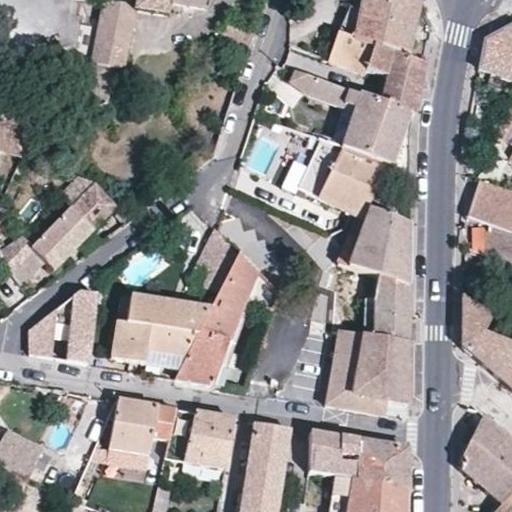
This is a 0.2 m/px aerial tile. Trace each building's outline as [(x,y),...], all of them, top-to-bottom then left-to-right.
[(207,14),(209,0),(135,0),(134,7),(133,13),(135,13),(168,19),(170,8),(207,14)] [(351,35),(403,56),(415,0),(357,0),(356,9),(351,35)] [(123,71),(135,13),(133,13),(134,7),(122,5),(103,1),(90,64),(114,69),(123,71)] [(344,5),(336,29),(351,35),(356,9),(350,6),(344,5)] [(246,64),(256,33),(227,24),(220,45),(239,51),(236,61),(246,64)] [(511,27),(486,41),(479,69),(511,81),(511,27)] [(361,74),(362,70),(376,76),(383,78),(377,97),(376,102),(406,111),(411,113),(419,63),(403,56),(351,35),(336,29),(327,57),(361,74)] [(107,104),(114,69),(90,64),(81,110),(107,104)] [(340,106),(345,93),(291,69),(286,81),(311,96),(340,106)] [(478,79),(488,84),(511,93),(511,81),(479,69),(478,79)] [(371,94),(377,97),(383,78),(376,76),(371,94)] [(340,106),(349,116),(355,96),(345,93),(340,106)] [(355,96),(349,116),(342,135),(326,129),(322,140),(327,142),(335,145),(337,146),(385,163),(389,164),(406,111),(376,102),(370,99),(355,96)] [(0,150),(22,156),(41,114),(0,116),(0,150)] [(337,146),(335,145),(327,142),(322,140),(317,138),(294,187),(348,213),(353,215),(360,219),(366,207),(385,163),(337,146)] [(193,175),(215,158),(205,147),(183,162),(193,175)] [(92,233),(116,208),(95,185),(70,211),(92,233)] [(464,218),(488,227),(511,235),(511,196),(479,188),(464,218)] [(0,217),(7,221),(12,211),(0,205),(0,217)] [(406,224),(366,207),(360,219),(343,255),(336,253),(333,260),(333,261),(374,274),(405,284),(406,224)] [(52,274),(92,233),(70,211),(29,253),(10,274),(20,288),(43,264),(52,274)] [(131,223),(120,212),(114,217),(124,229),(131,223)] [(336,253),(343,255),(360,219),(353,215),(346,229),(336,253)] [(511,265),(511,235),(488,227),(487,256),(511,265)] [(217,297),(238,255),(214,230),(194,270),(208,277),(201,289),(217,297)] [(10,274),(29,253),(23,247),(5,264),(10,274)] [(212,388),(245,304),(253,307),(272,314),(279,295),(238,255),(217,297),(209,312),(196,338),(179,372),(174,381),(212,388)] [(331,260),(317,275),(372,292),(374,274),(333,261),(333,260),(331,260)] [(372,292),(371,298),(369,337),(405,345),(405,284),(374,274),(372,292)] [(50,361),(54,326),(68,329),(64,363),(89,367),(97,296),(79,294),(27,333),(27,357),(50,361)] [(461,347),(473,358),(505,386),(511,391),(511,347),(483,335),(491,320),(462,296),(461,347)] [(179,372),(196,338),(209,312),(120,297),(109,360),(179,372)] [(371,298),(362,297),(361,336),(369,337),(371,298)] [(221,390),(253,307),(245,304),(212,388),(221,390)] [(334,407),(377,414),(380,400),(404,404),(405,345),(369,337),(361,336),(338,331),(335,343),(322,391),(319,404),(334,407)] [(168,443),(175,412),(117,402),(108,451),(148,458),(152,440),(168,443)] [(225,472),(234,422),(175,412),(168,443),(165,462),(225,472)] [(461,457),(461,468),(503,503),(511,494),(511,445),(481,418),(461,457)] [(279,497),(290,432),(253,426),(243,491),(279,497)] [(40,454),(41,451),(6,433),(1,441),(0,442),(0,468),(26,482),(33,467),(40,454)] [(356,482),(357,443),(309,435),(308,475),(333,479),(351,481),(356,482)] [(407,490),(408,450),(357,443),(356,482),(407,490)] [(146,475),(148,458),(108,451),(105,467),(146,475)] [(47,474),(53,460),(40,454),(33,467),(47,474)] [(347,501),(351,481),(333,479),(330,498),(347,501)] [(406,511),(407,490),(356,482),(351,481),(347,501),(345,511),(406,511)] [(165,511),(170,494),(157,491),(151,511),(165,511)] [(276,511),(279,497),(243,491),(239,511),(276,511)] [(511,511),(511,494),(503,503),(502,504),(494,511),(511,511)] [(345,511),(347,501),(330,498),(327,511),(345,511)] [(84,511),(86,507),(73,502),(68,511),(84,511)]
